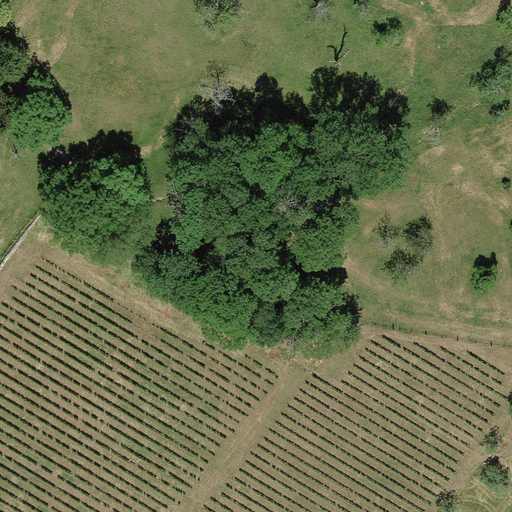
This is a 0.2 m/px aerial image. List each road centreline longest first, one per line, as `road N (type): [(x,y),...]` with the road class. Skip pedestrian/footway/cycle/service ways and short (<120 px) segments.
road 1 (motorway): [(404,0),(212,511)]
road 2 (motorway): [(387,511),(511,155)]
